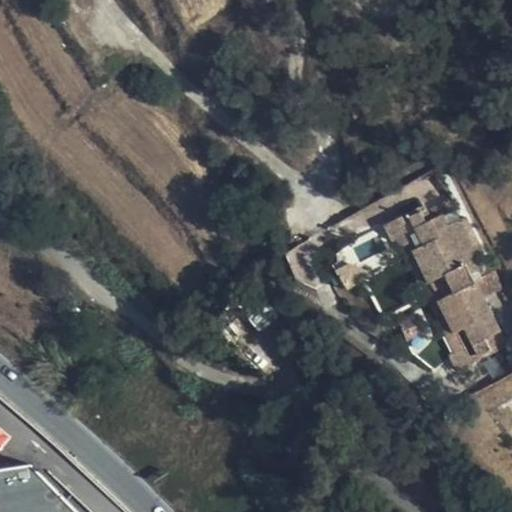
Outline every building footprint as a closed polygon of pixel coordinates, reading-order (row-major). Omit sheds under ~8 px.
[(409,207),(374,233),(384,247),(390,243),(410,228),(422,245),(413,251),(432,278),(445,268),(452,279),(459,289),(447,298),(466,325),(475,317),(487,334),(467,349),(461,353),(472,367),(507,341),(496,327),(506,320),(467,267),(429,214),(419,221),(409,207)] [(410,228),(390,243),(421,286),(432,278),(413,251),(422,245),(410,228)] [(445,268),(432,278),(439,288),(447,298),(459,289),(452,279),(445,268)] [(436,306),(467,349),(487,334),(475,317),(466,325),(447,298),(436,306)] [(90,511),(36,456),(0,461),(0,511),(90,511)]
